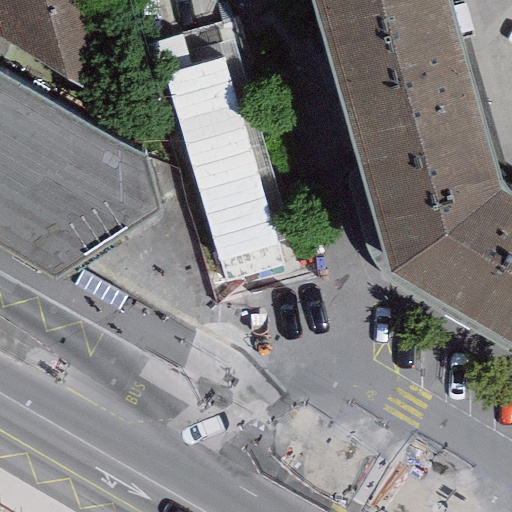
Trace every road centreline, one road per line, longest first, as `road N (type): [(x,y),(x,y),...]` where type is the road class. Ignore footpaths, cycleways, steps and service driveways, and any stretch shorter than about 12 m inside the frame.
road 1 (secondary): [(252,433),(0,287)]
road 2 (secondary): [(392,511),(252,433)]
